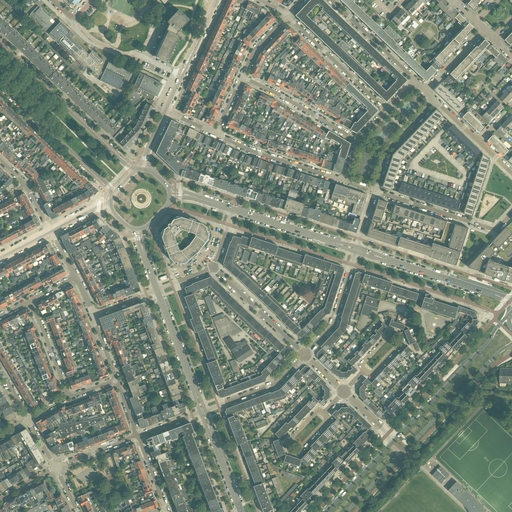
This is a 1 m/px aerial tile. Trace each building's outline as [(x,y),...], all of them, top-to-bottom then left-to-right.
[(310,0),(296,15),(295,16),(296,17),(367,84),(385,101),(386,102),(387,101),(406,81),(407,80),(406,79),(406,80),(322,0),(310,0)] [(459,14),(453,20),(450,23),(452,25),(456,20),(462,26),(464,28),(435,59),(434,58),(433,59),(432,60),(431,60),(429,63),(430,64),(429,65),(431,66),(425,71),(396,44),(401,38),(388,26),(383,31),(350,0),(339,0),(378,36),(425,81),(426,82),(427,81),(436,71),(437,70),(439,67),(438,65),(439,64),(440,64),(450,53),(470,33),(469,31),(473,28),(468,23),(469,23),(469,22),(469,21),(468,20),(467,21),(459,14)] [(415,10),(419,6),(412,0),(409,4),(415,10)] [(437,5),(441,9),(447,3),(444,0),(441,0),(439,3),(437,5)] [(470,0),(467,4),(473,9),(481,0),(470,0)] [(247,11),(249,12),(253,4),(251,3),(250,3),(248,3),(243,13),(242,17),(244,18),(245,14),(247,11)] [(441,9),(445,13),(451,6),(447,3),(441,9)] [(250,20),(251,19),(254,11),(255,11),(256,9),(255,9),(256,6),(255,6),(255,5),(253,4),(249,12),(251,13),(250,16),(248,19),(250,20)] [(416,11),(415,10),(409,4),(405,8),(412,15),(416,11)] [(224,8),(223,10),(233,14),(234,13),(231,11),(232,9),(225,6),(224,7),(224,8)] [(254,17),(256,18),(257,16),(257,15),(260,8),(260,7),(259,7),(258,7),(256,6),(255,9),(256,9),(255,11),(254,11),(251,19),(253,19),(253,17),(254,18),(254,17)] [(445,13),(448,16),(455,10),(451,6),(445,13)] [(29,15),(30,16),(27,18),(31,22),(34,19),(43,28),(41,29),(44,33),(52,25),(49,22),(51,19),(40,8),(39,8),(37,7),(29,15)] [(271,19),(273,22),(275,20),(265,9),(262,8),(261,10),(268,18),(270,20),(271,19)] [(402,9),(398,13),(404,19),(408,15),(402,9)] [(263,19),(269,25),(270,25),(271,24),(271,23),(272,22),(272,23),(273,22),(271,19),(270,20),(268,18),(261,10),(259,12),(261,14),(262,13),(264,14),(262,16),(265,18),(263,19)] [(448,16),(453,20),(459,14),(455,10),(448,16)] [(177,11),(167,22),(171,26),(169,31),(168,31),(170,32),(165,37),(156,57),(167,63),(180,36),(176,34),(177,32),(178,33),(188,22),(177,11)] [(398,13),(394,17),(400,23),(404,19),(398,13)] [(219,18),(232,24),(234,22),(230,20),(230,21),(227,20),(228,17),(221,14),(220,15),(220,16),(219,18)] [(257,16),(256,18),(262,24),(264,26),(265,26),(267,27),(268,27),(269,26),(269,25),(263,19),(262,21),(257,16)] [(0,30),(2,32),(8,25),(0,17),(0,30)] [(400,23),(394,17),(390,21),(396,27),(400,23)] [(259,24),(257,25),(263,31),(264,31),(265,30),(265,29),(267,27),(265,26),(264,26),(262,24),(256,18),(254,20),(257,22),(256,22),(259,24)] [(59,43),(71,55),(86,70),(88,67),(93,71),(91,73),(96,78),(97,77),(100,80),(100,81),(102,81),(119,90),(121,86),(124,87),(125,87),(131,73),(109,62),(108,62),(105,69),(100,64),(102,62),(92,51),(91,52),(86,48),(73,36),(74,35),(70,31),(69,32),(66,29),(66,28),(60,22),(49,34),(55,40),(55,39),(59,43)] [(216,25),(215,27),(225,31),(226,29),(224,28),(225,26),(217,22),(217,23),(216,24),(216,25)] [(255,23),(252,26),(257,30),(256,31),(258,32),(259,32),(261,34),(261,33),(262,33),(263,32),(263,31),(257,25),(255,23)] [(6,37),(6,36),(13,30),(8,25),(2,32),(6,37)] [(252,26),(249,29),(257,37),(258,37),(259,36),(259,35),(261,34),(259,32),(258,32),(256,31),(257,30),(252,26)] [(285,27),(284,28),(293,36),(296,39),(299,36),(290,27),(285,27)] [(282,31),(288,37),(290,36),(291,37),(293,36),(284,28),(284,29),(283,29),(282,30),(282,31)] [(246,29),(244,31),(250,37),(252,39),(253,38),(255,40),(256,39),(257,38),(257,37),(249,29),(248,31),(246,29)] [(6,36),(11,40),(17,34),(13,30),(6,36)] [(212,33),(212,35),(221,39),(222,38),(220,36),(221,34),(214,31),(213,31),(212,32),(212,33)] [(246,38),(245,37),(251,43),(252,43),(253,42),(253,41),(255,40),(253,38),(252,39),(250,37),(244,31),(243,32),(247,36),(246,38)] [(280,33),(279,34),(286,41),(287,39),(286,39),(288,37),(282,31),(281,31),(279,32),(280,33)] [(11,40),(15,44),(22,38),(17,34),(11,40)] [(276,37),(282,43),(284,42),(286,41),(279,34),(278,35),(277,35),(276,36),(276,37)] [(241,36),(237,40),(247,44),(250,46),(251,44),(251,43),(245,37),(243,39),(241,36)] [(274,40),(273,41),(280,47),(281,46),(280,45),(282,43),(276,37),(275,38),(275,37),(273,39),(274,40)] [(291,52),(293,50),(299,44),(301,43),(301,42),(302,40),(301,39),(302,38),(301,37),(300,38),(300,37),(294,43),(295,45),(293,47),(290,50),(291,52)] [(15,44),(19,49),(26,42),(22,38),(15,44)] [(208,42),(208,43),(217,48),(218,46),(216,45),(217,42),(210,39),(209,39),(209,40),(208,41),(208,42)] [(238,44),(237,46),(245,50),(245,49),(246,49),(246,47),(247,45),(240,42),(235,40),(234,42),(238,44)] [(299,48),(300,49),(306,43),(305,43),(306,42),(305,41),(304,41),(302,40),(301,42),(301,43),(299,44),(293,50),(294,52),(296,50),(299,48)] [(451,75),(450,77),(455,82),(457,80),(456,79),(473,62),(474,64),(475,63),(477,65),(476,65),(479,68),(481,66),(477,62),(476,61),(475,60),(486,48),(487,49),(488,50),(494,56),(489,61),(491,62),(494,60),(500,53),(492,46),(493,45),(492,44),(491,44),(490,44),(486,40),(482,44),(481,43),(451,74),(451,75)] [(270,43),(276,49),(278,48),(278,49),(280,47),(273,41),(272,41),(271,41),(270,43)] [(19,49),(24,53),(30,46),(26,42),(19,49)] [(268,46),(267,47),(273,53),(274,53),(275,52),(274,51),(276,49),(270,43),(270,44),(269,44),(267,45),(268,46)] [(296,56),(298,57),(305,50),(307,48),(306,48),(308,46),(307,45),(308,44),(307,43),(306,43),(300,49),(301,50),(299,53),(296,56)] [(24,53),(28,57),(35,50),(30,46),(24,53)] [(303,58),(306,55),(312,49),(311,49),(312,48),(311,47),(310,47),(308,46),(306,48),(307,48),(305,50),(298,57),(299,59),(302,56),(303,58)] [(205,50),(204,52),(213,56),(214,54),(212,53),(213,51),(206,47),(206,48),(205,48),(204,49),(205,50)] [(264,50),(270,56),(273,53),(267,47),(266,48),(265,47),(264,49),(264,50)] [(234,51),(233,53),(242,57),(241,57),(242,57),(243,55),(242,55),(243,53),(234,49),(233,51),(234,51)] [(303,61),(305,62),(311,55),(311,56),(313,54),(313,53),(314,52),(313,51),(313,50),(312,49),(306,55),(307,56),(303,61)] [(28,57),(32,61),(39,54),(35,50),(28,57)] [(271,57),(270,56),(264,50),(263,50),(261,51),(262,52),(260,54),(268,59),(271,57)] [(311,59),(312,60),(317,55),(317,54),(318,54),(316,53),(314,52),(313,53),(313,54),(311,56),(311,55),(305,62),(306,64),(311,59)] [(504,57),(500,53),(494,60),(498,63),(504,57)] [(32,61),(37,65),(43,58),(39,54),(32,61)] [(258,59),(266,63),(265,63),(266,60),(267,61),(268,59),(260,54),(259,56),(258,56),(258,58),(258,59)] [(311,67),(312,66),(317,61),(319,60),(318,59),(320,57),(319,56),(319,55),(318,54),(318,55),(317,55),(312,60),(313,62),(309,66),(311,67)] [(201,58),(200,60),(210,65),(210,63),(208,61),(209,59),(202,56),(201,56),(200,57),(201,58)] [(230,60),(229,61),(238,65),(239,63),(239,61),(230,57),(229,59),(230,60)] [(317,72),(319,73),(324,68),(326,66),(325,66),(327,64),(326,63),(326,62),(325,61),(324,61),(323,60),(323,59),(322,58),(320,57),(318,59),(319,60),(317,61),(312,66),(314,67),(317,65),(320,68),(318,71),(317,72)] [(509,62),(504,57),(498,63),(497,65),(500,68),(496,72),(496,73),(497,74),(508,62),(509,62)] [(37,65),(41,69),(48,62),(43,58),(37,65)] [(257,62),(256,63),(265,67),(266,65),(265,65),(266,63),(258,59),(257,59),(256,61),(257,62)] [(41,69),(45,73),(52,67),(48,62),(41,69)] [(511,67),(511,65),(508,62),(497,74),(498,74),(499,73),(503,76),(507,71),(507,72),(509,70),(511,67)] [(197,66),(196,68),(206,73),(207,71),(204,70),(205,67),(198,64),(197,65),(196,66),(197,66)] [(323,71),(325,73),(330,67),(330,66),(329,65),(327,64),(325,66),(326,66),(324,68),(319,73),(316,76),(317,78),(323,71)] [(227,67),(226,69),(234,73),(235,73),(235,71),(235,70),(236,69),(227,65),(226,67),(227,67)] [(45,73),(50,77),(56,71),(52,67),(45,73)] [(321,80),(322,81),(329,73),(330,74),(332,72),(331,71),(333,69),(332,68),(331,67),(330,67),(325,73),(326,74),(322,78),(321,80)] [(269,83),(271,84),(272,81),(271,81),(272,79),(273,79),(276,71),(278,69),(276,68),(272,75),(270,74),(267,81),(267,82),(268,83),(269,83)] [(329,77),(331,78),(336,72),(336,71),(335,70),(334,71),(333,69),(331,71),(332,72),(330,74),(329,73),(322,81),(320,83),(323,86),(325,84),(324,83),(326,80),(329,77)] [(50,78),(54,82),(61,75),(56,71),(50,77),(50,78)] [(277,86),(279,87),(280,85),(279,84),(280,82),(281,82),(285,73),(286,72),(284,71),(282,74),(280,79),(278,78),(274,85),(275,85),(275,86),(276,87),(277,86)] [(193,75),(192,77),(202,81),(203,79),(200,78),(201,76),(194,72),(194,73),(193,73),(193,74),(193,75)] [(223,75),(222,77),(230,81),(231,81),(230,80),(231,80),(232,79),(231,78),(232,77),(221,72),(221,74),(223,75)] [(284,87),(287,82),(284,81),(285,78),(286,78),(288,73),(286,72),(285,73),(281,82),(280,82),(279,84),(280,85),(279,87),(280,88),(280,89),(281,89),(282,89),(284,87)] [(328,84),(329,85),(335,79),(336,79),(338,77),(337,77),(339,75),(338,74),(338,73),(337,72),(336,73),(336,72),(331,78),(332,80),(328,84)] [(133,87),(132,90),(137,93),(139,89),(141,90),(156,97),(162,84),(145,76),(145,75),(144,75),(140,74),(141,73),(140,73),(139,73),(140,73),(139,74),(138,77),(133,87)] [(54,82),(64,91),(70,84),(61,75),(54,82)] [(335,83),(337,84),(342,78),(342,77),(341,76),(340,76),(339,75),(337,77),(338,77),(336,79),(335,79),(329,85),(327,88),(329,90),(335,83)] [(287,89),(289,90),(290,87),(289,87),(290,85),(291,85),(295,78),(293,76),(291,82),(289,80),(287,83),(287,82),(284,87),(285,87),(285,88),(286,89),(287,89)] [(448,84),(449,83),(450,84),(451,83),(453,85),(455,83),(456,82),(455,82),(450,77),(449,76),(444,81),(448,84)] [(292,92),(296,85),(298,82),(296,81),(297,79),(295,78),(291,85),(290,85),(289,87),(290,87),(289,90),(290,90),(290,91),(291,92),(292,92)] [(333,90),(335,91),(337,90),(336,89),(337,89),(342,84),(342,85),(344,83),(343,82),(345,81),(344,80),(344,79),(343,78),(342,78),(337,84),(338,85),(335,88),(333,90)] [(294,93),(296,94),(298,92),(297,91),(298,89),(298,90),(304,81),(302,79),(299,83),(298,82),(296,85),(292,92),(292,93),(293,93),(294,93)] [(299,96),(304,89),(302,88),(306,81),(304,80),(304,81),(298,90),(298,89),(297,91),(298,92),(296,94),(297,95),(297,96),(298,96),(299,96)] [(189,83),(188,85),(198,90),(199,88),(196,86),(197,84),(190,81),(189,81),(189,82),(189,83)] [(219,83),(218,85),(227,89),(227,88),(228,86),(228,85),(219,81),(218,82),(219,83)] [(341,88),(343,89),(349,83),(347,82),(346,82),(345,81),(343,82),(344,83),(342,85),(342,84),(337,89),(336,89),(337,90),(335,91),(334,93),(332,92),(331,93),(334,95),(341,88)] [(346,119),(342,125),(355,133),(356,134),(357,133),(377,112),(378,111),(377,110),(349,83),(343,89),(342,90),(359,107),(360,106),(361,105),(366,110),(365,111),(366,112),(365,112),(365,113),(357,121),(355,119),(352,123),(346,119)] [(68,95),(75,88),(70,84),(64,91),(68,95)] [(302,97),(304,98),(305,96),(304,96),(305,94),(306,94),(311,85),(309,84),(305,90),(304,89),(299,96),(300,96),(300,97),(301,98),(302,97)] [(309,102),(311,103),(312,101),(312,100),(313,98),(316,93),(318,90),(319,88),(320,86),(317,84),(315,86),(318,88),(317,89),(316,89),(314,92),(313,95),(311,94),(307,101),(308,102),(309,102)] [(434,90),(438,94),(445,88),(441,84),(434,90)] [(186,89),(191,92),(191,91),(193,92),(197,94),(199,90),(198,90),(188,85),(187,87),(186,88),(186,89)] [(245,85),(243,90),(251,94),(254,96),(258,97),(260,92),(245,85)] [(307,100),(307,101),(311,94),(309,93),(313,86),(311,85),(306,94),(305,94),(304,96),(305,96),(304,98),(305,99),(305,100),(306,101),(307,100)] [(68,95),(73,99),(79,93),(75,88),(68,95)] [(216,90),(215,92),(223,96),(224,96),(225,94),(224,94),(225,92),(216,88),(215,90),(216,90)] [(438,94),(442,98),(449,91),(445,88),(438,94)] [(137,93),(132,90),(130,93),(129,96),(124,102),(130,109),(140,99),(143,96),(140,93),(141,90),(139,89),(137,93)] [(242,93),(242,94),(250,98),(251,96),(250,96),(251,94),(243,90),(242,92),(242,93)] [(317,106),(318,107),(320,105),(319,105),(320,103),(321,103),(325,96),(326,94),(326,93),(328,91),(326,90),(322,96),(320,99),(318,98),(314,105),(314,106),(316,107),(317,106)] [(190,94),(190,96),(199,100),(200,98),(198,97),(199,95),(197,94),(193,92),(191,91),(191,92),(190,93),(190,94)] [(406,97),(420,110),(426,104),(412,91),(406,97)] [(442,98),(446,102),(453,95),(449,91),(442,98)] [(510,101),(511,98),(511,95),(507,91),(503,95),(510,101)] [(73,99),(77,103),(84,97),(79,93),(73,99)] [(263,103),(265,104),(268,97),(268,96),(267,96),(266,96),(264,95),(263,98),(264,98),(263,100),(262,100),(259,108),(261,108),(263,103)] [(446,102),(450,106),(457,99),(453,95),(446,102)] [(506,105),(510,101),(503,95),(500,99),(506,105)] [(198,102),(199,100),(190,96),(189,98),(188,98),(187,99),(188,100),(195,103),(197,104),(198,102)] [(212,98),(211,100),(220,104),(219,104),(220,104),(221,102),(220,101),(221,100),(212,96),(211,98),(212,98)] [(326,97),(325,96),(321,103),(320,103),(319,105),(320,105),(318,107),(319,108),(319,109),(321,110),(322,109),(328,99),(326,98),(326,97)] [(329,114),(333,107),(332,106),(336,98),(334,96),(333,98),(328,107),(327,107),(326,109),(327,109),(326,112),(327,112),(327,113),(328,114),(329,114)] [(77,103),(82,107),(88,101),(84,97),(77,103)] [(324,111),(326,112),(327,109),(326,109),(327,107),(328,107),(333,98),(332,97),(329,100),(328,99),(322,109),(322,110),(323,111),(324,111)] [(205,102),(211,105),(218,108),(219,105),(219,104),(220,104),(211,100),(210,102),(208,101),(209,99),(207,98),(205,102)] [(238,101),(238,102),(247,106),(248,104),(247,104),(248,102),(240,98),(239,98),(238,100),(238,101)] [(271,117),(273,118),(277,110),(278,110),(279,108),(278,108),(279,106),(278,105),(278,104),(277,103),(276,104),(275,103),(276,101),(276,100),(274,99),(274,100),(272,99),(270,101),(271,102),(270,104),(266,111),(268,112),(271,107),(273,108),(271,113),(272,114),(271,117)] [(450,106),(454,109),(460,103),(457,99),(450,106)] [(186,102),(186,104),(200,110),(202,106),(198,105),(197,107),(194,106),(195,103),(188,100),(187,100),(186,102)] [(82,107),(86,112),(93,105),(88,101),(82,107)] [(331,115),(333,116),(335,114),(334,113),(335,111),(335,112),(341,102),(340,101),(337,105),(335,108),(333,107),(329,114),(329,115),(331,115)] [(497,101),(494,105),(500,111),(504,107),(497,101)] [(334,118),(336,119),(339,114),(341,111),(339,110),(341,107),(340,107),(343,103),(341,102),(335,112),(335,111),(334,113),(335,114),(333,116),(334,117),(334,118)] [(460,103),(454,109),(458,113),(465,106),(460,103)] [(146,104),(144,109),(152,113),(155,108),(146,104)] [(184,108),(191,112),(192,109),(195,111),(194,111),(196,111),(195,113),(198,115),(200,110),(186,104),(185,106),(184,106),(184,107),(184,108)] [(86,112),(90,116),(97,109),(93,105),(86,112)] [(494,105),(490,109),(496,115),(500,111),(494,105)] [(235,109),(234,110),(238,112),(243,114),(244,112),(243,112),(244,110),(236,106),(235,106),(234,108),(235,109)] [(277,114),(279,115),(283,108),(283,107),(282,106),(281,107),(279,106),(278,108),(279,108),(278,110),(277,110),(273,118),(274,119),(277,114)] [(459,114),(463,118),(463,117),(479,133),(480,131),(481,132),(486,127),(484,126),(484,127),(476,120),(477,118),(479,117),(477,115),(476,117),(476,118),(475,119),(468,112),(469,111),(468,111),(468,110),(469,110),(470,109),(468,106),(462,113),(461,112),(459,114)] [(0,118),(0,120),(1,121),(12,110),(8,107),(2,113),(4,115),(0,118)] [(278,121),(280,122),(284,115),(285,115),(286,113),(285,112),(287,110),(286,109),(284,108),(283,108),(279,115),(280,115),(278,117),(280,118),(278,121)] [(90,116),(95,120),(101,113),(97,109),(90,116)] [(144,109),(141,115),(150,119),(152,113),(144,109)] [(209,111),(208,113),(216,117),(218,113),(209,109),(208,110),(209,111)] [(490,109),(486,113),(492,119),(496,115),(490,109)] [(8,118),(10,120),(16,114),(12,110),(1,121),(3,123),(8,118)] [(230,128),(233,121),(238,112),(234,110),(232,113),(234,114),(231,120),(229,119),(226,126),(230,128)] [(285,118),(287,119),(291,112),(291,111),(289,111),(288,111),(287,110),(285,112),(286,113),(285,115),(284,115),(280,122),(282,123),(285,118)] [(437,110),(433,114),(440,120),(444,116),(437,110)] [(342,125),(346,119),(346,118),(345,117),(346,114),(348,112),(346,111),(344,113),(341,119),(339,121),(340,121),(339,123),(342,125)] [(285,125),(287,126),(292,119),(293,117),(292,116),(294,114),(293,114),(293,113),(292,112),(291,112),(287,119),(285,122),(286,123),(285,125)] [(335,121),(339,123),(340,121),(339,121),(341,119),(344,113),(343,112),(341,115),(339,114),(336,119),(335,121)] [(95,120),(99,124),(106,117),(101,113),(95,120)] [(492,119),(486,113),(482,117),(489,123),(492,119)] [(7,127),(9,129),(20,118),(16,114),(10,120),(12,122),(7,127)] [(232,128),(234,129),(241,114),(239,114),(238,116),(235,122),(233,121),(230,128),(231,129),(232,128)] [(237,131),(238,132),(241,124),(239,123),(243,115),(241,114),(234,129),(236,130),(237,131)] [(292,122),(294,123),(298,117),(298,116),(296,115),(294,114),(292,116),(293,117),(292,119),(287,126),(289,127),(292,122)] [(433,114),(429,118),(436,124),(440,120),(433,114)] [(141,115),(139,120),(147,124),(150,119),(141,115)] [(294,131),(296,128),(299,123),(300,121),(301,118),(300,118),(300,117),(299,116),(298,117),(294,123),(296,124),(294,127),(292,130),(294,131)] [(99,124),(104,128),(110,122),(106,117),(99,124)] [(214,121),(206,117),(205,120),(203,119),(202,121),(212,126),(213,124),(214,122),(214,121)] [(240,132),(242,133),(249,118),(247,117),(244,123),(245,123),(243,125),(241,124),(238,132),(239,132),(240,132)] [(16,126),(18,128),(24,122),(20,118),(9,129),(11,131),(16,126)] [(245,135),(246,136),(249,128),(247,127),(251,119),(249,118),(242,133),(244,134),(245,135)] [(299,127),(301,128),(305,121),(305,120),(304,119),(303,120),(301,118),(300,121),(299,123),(296,128),(298,130),(299,127)] [(429,118),(426,122),(432,128),(436,124),(429,118)] [(136,125),(136,126),(144,129),(145,129),(147,124),(139,120),(136,125)] [(167,127),(185,135),(188,128),(185,127),(183,131),(179,129),(177,130),(177,129),(179,124),(171,120),(168,126),(167,127)] [(298,136),(300,137),(306,127),(308,125),(307,125),(308,123),(307,122),(307,121),(306,121),(305,121),(301,128),(303,129),(301,132),(298,136)] [(15,135),(17,136),(28,126),(24,122),(18,128),(20,129),(15,135)] [(104,128),(108,132),(114,126),(110,122),(104,128)] [(426,122),(422,125),(429,132),(432,128),(426,122)] [(306,131),(308,132),(312,125),(312,124),(311,124),(310,124),(308,123),(307,125),(308,125),(306,127),(300,137),(298,140),(300,141),(306,131)] [(505,123),(501,127),(508,132),(511,129),(505,123)] [(248,136),(250,137),(255,128),(256,125),(254,124),(252,129),(249,128),(246,136),(248,136)] [(307,138),(308,139),(313,131),(314,132),(315,130),(314,129),(315,127),(315,126),(313,125),(312,125),(308,132),(306,135),(308,136),(307,138)] [(422,125),(418,129),(425,136),(429,132),(422,125)] [(446,133),(450,137),(457,129),(453,125),(451,127),(446,133)] [(24,133),(26,135),(32,129),(28,126),(17,136),(19,138),(24,133)] [(114,126),(108,132),(112,136),(118,129),(114,126)] [(136,126),(132,131),(139,137),(143,132),(136,126)] [(265,147),(267,148),(272,134),(272,133),(270,133),(269,134),(269,137),(268,137),(268,140),(264,139),(266,136),(268,132),(265,131),(267,127),(265,126),(264,130),(258,141),(261,142),(261,143),(264,144),(263,147),(265,147)] [(167,128),(164,134),(173,138),(175,133),(176,133),(176,134),(179,135),(184,137),(185,135),(167,127),(167,128)] [(313,135),(315,136),(319,130),(319,129),(318,128),(317,128),(315,127),(314,129),(315,130),(314,132),(313,131),(308,139),(308,140),(310,141),(312,138),(313,135)] [(508,132),(501,127),(497,131),(503,137),(508,132)] [(253,139),(254,139),(259,130),(255,128),(250,137),(253,138),(253,139)] [(23,142),(25,144),(36,133),(32,129),(26,135),(28,137),(23,142)] [(186,146),(187,143),(193,131),(189,129),(186,136),(188,137),(186,141),(183,147),(185,148),(186,146)] [(256,140),(258,141),(264,130),(262,129),(261,131),(259,130),(254,139),(256,140)] [(312,146),(314,146),(323,132),(322,131),(322,130),(320,129),(320,130),(319,130),(315,136),(317,137),(312,146)] [(418,129),(414,133),(421,140),(425,136),(418,129)] [(450,137),(454,140),(461,133),(457,129),(450,137)] [(132,131),(128,135),(134,141),(139,137),(132,131)] [(192,138),(194,139),(197,133),(193,131),(187,143),(189,144),(192,138)] [(327,133),(323,141),(320,146),(322,147),(324,149),(325,149),(329,142),(334,134),(328,131),(327,133)] [(314,146),(315,147),(317,147),(319,142),(321,139),(323,141),(327,133),(325,132),(325,133),(323,132),(314,146)] [(0,140),(0,146),(6,140),(8,138),(10,136),(8,135),(7,133),(6,135),(5,135),(3,137),(0,140)] [(32,141),(34,143),(40,137),(36,133),(25,144),(27,146),(32,141)] [(193,147),(195,148),(201,135),(199,134),(199,133),(197,133),(194,139),(196,141),(193,147)] [(411,137),(417,144),(421,140),(414,133),(411,137)] [(454,140),(458,144),(465,136),(461,133),(454,140)] [(161,140),(161,141),(178,148),(179,148),(179,146),(173,143),(171,144),(171,142),(173,138),(164,134),(162,140),(161,140)] [(270,149),(272,150),(274,142),(272,141),(272,138),(273,138),(273,136),(275,137),(276,135),(272,134),(267,148),(270,148),(270,149)] [(334,145),(335,144),(339,137),(334,134),(329,142),(334,145)] [(507,160),(508,160),(509,158),(508,157),(511,153),(511,148),(510,150),(511,150),(511,151),(509,149),(508,150),(493,136),(494,135),(493,134),(488,139),(489,139),(488,141),(504,156),(503,156),(507,160)] [(128,135),(123,139),(130,146),(134,141),(128,135)] [(198,145),(200,146),(205,136),(203,135),(203,136),(201,135),(195,148),(196,149),(198,145)] [(200,147),(204,149),(209,139),(207,138),(207,137),(205,136),(200,146),(200,147)] [(458,144),(462,148),(469,140),(465,136),(458,144)] [(31,150),(33,152),(44,141),(40,137),(34,143),(36,145),(31,150)] [(335,144),(340,147),(344,140),(339,137),(335,144)] [(407,141),(414,147),(417,144),(411,137),(407,141)] [(276,150),(280,139),(280,138),(278,138),(277,140),(276,143),(274,142),(272,150),(273,150),(274,150),(276,150)] [(282,152),(285,153),(289,139),(287,138),(285,143),(285,145),(283,145),(280,152),(282,153),(282,152)] [(130,146),(123,139),(120,143),(126,150),(130,146)] [(209,149),(210,147),(213,140),(211,139),(211,140),(209,139),(204,149),(206,150),(208,151),(209,149)] [(0,151),(9,142),(6,140),(0,146),(0,150),(0,151)] [(210,153),(211,154),(217,143),(215,142),(215,141),(213,140),(210,147),(209,149),(211,150),(210,153)] [(340,149),(340,150),(347,153),(350,145),(350,144),(349,143),(344,140),(340,147),(339,148),(340,149)] [(462,148),(466,151),(473,144),(469,140),(462,148)] [(40,149),(42,151),(48,145),(44,141),(33,152),(35,154),(40,149)] [(161,142),(158,148),(170,153),(178,148),(161,141),(160,141),(161,142)] [(291,155),(293,156),(296,146),(298,142),(295,141),(294,145),(293,148),(291,147),(289,155),(290,156),(291,155)] [(403,145),(410,151),(414,147),(407,141),(403,145)] [(0,151),(3,154),(11,146),(11,145),(9,142),(0,151)] [(216,150),(218,151),(221,144),(219,143),(217,143),(211,154),(213,155),(216,150)] [(216,155),(220,157),(225,146),(221,144),(218,151),(216,155)] [(300,158),(302,159),(305,150),(305,147),(306,145),(304,144),(302,148),(303,148),(302,151),(300,150),(297,158),(299,158),(300,158)] [(473,144),(466,151),(469,155),(477,148),(473,144)] [(41,158),(43,160),(52,150),(49,147),(49,146),(48,145),(42,151),(41,151),(44,154),(42,156),(41,158)] [(308,161),(310,161),(315,147),(314,146),(312,146),(310,145),(310,147),(312,148),(312,149),(311,151),(309,150),(308,153),(306,161),(307,161),(308,161)] [(403,145),(399,149),(406,155),(410,151),(403,145)] [(3,154),(5,157),(13,148),(11,146),(3,154)] [(225,157),(226,154),(229,147),(225,146),(220,157),(222,158),(223,156),(225,157)] [(5,157),(8,159),(18,149),(17,148),(15,150),(13,148),(5,157)] [(155,153),(163,160),(170,154),(170,153),(158,148),(155,153)] [(163,160),(169,166),(178,156),(184,149),(182,148),(176,154),(174,156),(174,158),(173,157),(170,154),(163,160)] [(469,155),(474,159),(479,153),(480,153),(481,152),(477,148),(469,155)] [(18,149),(8,159),(11,162),(17,156),(19,153),(17,151),(18,149)] [(314,163),(318,165),(321,157),(322,154),(322,153),(323,150),(321,149),(320,152),(320,154),(318,153),(317,156),(314,163)] [(394,155),(393,156),(397,158),(399,156),(402,159),(406,155),(399,149),(394,155)] [(49,159),(52,161),(58,155),(58,154),(56,153),(55,153),(52,150),(43,160),(42,161),(39,164),(41,166),(45,162),(49,159)] [(233,161),(234,158),(237,151),(235,150),(235,151),(233,150),(229,159),(233,161)] [(340,150),(338,157),(345,159),(347,153),(340,150)] [(323,168),(328,152),(329,152),(326,151),(325,153),(324,154),(323,158),(321,157),(318,165),(318,166),(323,168)] [(180,176),(183,177),(186,169),(188,165),(190,162),(194,153),(193,153),(191,152),(188,155),(185,158),(182,162),(180,164),(174,171),(180,176)] [(328,152),(323,168),(339,173),(340,174),(341,173),(345,159),(338,157),(332,155),(332,154),(328,152)] [(13,164),(16,167),(23,159),(22,158),(23,157),(24,158),(26,155),(24,153),(19,158),(13,164)] [(240,165),(242,162),(245,155),(243,154),(243,155),(241,154),(237,162),(235,166),(237,167),(238,164),(240,165)] [(483,154),(481,162),(490,165),(491,161),(483,154)] [(53,171),(55,168),(63,160),(60,157),(60,156),(59,155),(58,155),(52,161),(55,164),(51,169),(53,171)] [(11,162),(13,164),(19,158),(17,156),(11,162)] [(169,166),(174,171),(180,164),(179,163),(177,161),(177,160),(178,159),(180,158),(178,156),(169,166)] [(391,162),(400,164),(402,160),(402,159),(399,156),(397,158),(393,156),(391,162)] [(18,166),(20,168),(29,159),(26,157),(23,159),(16,167),(18,166)] [(20,168),(23,171),(29,165),(31,162),(30,161),(31,160),(30,158),(29,159),(20,168)] [(59,169),(62,171),(69,165),(68,165),(68,164),(67,163),(66,163),(63,160),(55,168),(56,169),(54,171),(55,172),(57,170),(57,171),(59,169)] [(268,184),(270,178),(274,166),(272,165),(272,164),(270,164),(268,171),(270,172),(267,180),(265,179),(264,182),(268,184)] [(26,172),(27,174),(33,168),(29,165),(23,171),(25,173),(26,172)] [(61,184),(64,181),(74,170),(71,167),(71,166),(69,165),(62,171),(66,174),(64,176),(64,177),(62,179),(60,182),(59,182),(61,184)] [(189,180),(190,180),(194,167),(188,165),(186,169),(183,177),(189,179),(189,180)] [(275,176),(276,174),(279,166),(277,166),(276,166),(274,166),(270,178),(272,179),(273,176),(275,176)] [(192,180),(197,182),(200,173),(195,172),(195,171),(196,170),(197,168),(194,167),(190,180),(191,180),(192,180)] [(29,176),(31,178),(36,172),(33,168),(27,174),(29,176)] [(285,176),(287,169),(285,168),(285,169),(283,168),(282,168),(279,178),(280,178),(279,181),(281,181),(281,180),(282,178),(284,179),(285,176)] [(206,185),(212,187),(214,178),(210,176),(209,175),(211,175),(211,172),(211,170),(209,169),(209,171),(204,185),(205,185),(206,185)] [(70,179),(73,182),(79,175),(79,174),(78,173),(77,173),(74,170),(64,181),(65,183),(68,180),(68,181),(70,179)] [(203,185),(204,185),(209,171),(206,170),(205,173),(206,174),(205,175),(200,173),(197,182),(203,184),(203,185)] [(291,178),(293,179),(295,172),(291,170),(288,182),(287,183),(289,184),(289,182),(289,183),(290,181),(291,178)] [(34,180),(34,181),(41,177),(40,175),(36,172),(31,178),(32,180),(33,179),(33,180),(34,180)] [(303,193),(304,191),(308,177),(306,176),(306,175),(304,174),(301,182),(303,182),(302,186),(300,194),(302,195),(303,193)] [(1,184),(2,185),(10,178),(7,175),(2,181),(3,182),(1,184)] [(74,189),(77,187),(78,187),(85,180),(81,177),(82,177),(80,175),(79,175),(73,182),(76,185),(73,186),(73,187),(71,189),(71,190),(74,189)] [(218,189),(219,189),(223,176),(220,175),(219,177),(220,179),(219,179),(214,178),(212,187),(217,188),(218,189)] [(35,184),(36,186),(43,182),(42,179),(44,178),(43,176),(41,177),(34,181),(35,183),(35,184)] [(220,189),(226,191),(229,182),(224,181),(223,180),(225,179),(226,177),(223,176),(219,189),(219,190),(220,189)] [(307,184),(310,185),(312,177),(310,177),(308,177),(304,191),(305,191),(307,184)] [(2,185),(2,186),(6,189),(13,182),(13,180),(10,178),(2,185)] [(85,180),(78,187),(79,188),(81,189),(84,187),(87,183),(85,180)] [(232,194),(233,194),(237,181),(234,180),(234,182),(234,184),(233,184),(229,182),(226,191),(232,193),(232,194)] [(235,194),(240,196),(243,187),(238,186),(238,185),(239,184),(240,182),(237,181),(233,194),(234,194),(235,194)] [(38,188),(39,190),(47,185),(47,184),(45,185),(43,182),(36,186),(37,188),(38,188)] [(394,185),(385,182),(383,188),(392,190),(394,185)] [(249,199),(254,200),(257,192),(253,190),(252,189),(254,188),(254,186),(255,184),(254,183),(252,183),(251,185),(249,193),(248,193),(247,195),(248,196),(247,199),(248,199),(249,199)] [(327,190),(325,198),(324,201),(332,203),(333,201),(350,207),(348,212),(360,216),(367,195),(335,185),(335,186),(332,185),(333,184),(329,183),(327,190)] [(399,193),(404,194),(408,184),(402,183),(399,193)] [(246,198),(247,199),(248,196),(247,195),(248,193),(249,193),(251,185),(249,184),(248,187),(249,188),(248,189),(243,187),(240,196),(246,198)] [(404,194),(410,196),(413,186),(408,184),(404,194)] [(47,185),(39,190),(40,192),(40,193),(41,195),(50,190),(48,187),(50,187),(49,185),(47,185)] [(61,185),(59,187),(63,195),(68,192),(61,185)] [(91,186),(88,190),(94,195),(98,192),(94,188),(94,187),(92,186),(91,186)] [(410,196),(415,198),(418,188),(413,186),(410,196)] [(261,203),(266,190),(266,188),(263,187),(262,191),(263,193),(262,193),(257,192),(254,200),(260,202),(261,203)] [(415,198),(420,199),(423,189),(418,188),(415,198)] [(84,192),(84,193),(88,200),(90,199),(91,198),(92,198),(94,195),(88,190),(87,189),(85,191),(84,191),(85,192),(84,192)] [(420,199),(425,201),(428,191),(423,189),(420,199)] [(42,197),(43,199),(51,195),(52,194),(50,190),(41,195),(42,197)] [(266,190),(261,203),(262,204),(263,203),(269,205),(272,196),(267,195),(266,194),(268,193),(268,191),(266,190)] [(277,208),(278,208),(281,199),(279,199),(280,195),(281,191),(278,191),(276,197),(272,195),(272,196),(269,205),(274,207),(275,208),(277,208)] [(289,191),(287,197),(287,198),(292,200),(295,201),(297,194),(289,191)] [(425,201),(430,203),(433,193),(428,191),(425,201)] [(17,197),(20,202),(27,198),(24,193),(17,197)] [(84,193),(80,195),(84,202),(86,201),(88,200),(84,193)] [(430,203),(435,204),(439,194),(433,193),(430,203)] [(435,204),(440,206),(444,196),(439,194),(435,204)] [(51,195),(43,199),(45,201),(44,202),(45,205),(44,205),(44,206),(51,219),(52,219),(57,217),(53,209),(50,203),(47,204),(47,203),(53,200),(51,195)] [(80,195),(75,197),(79,205),(82,204),(82,203),(84,202),(80,195)] [(283,210),(287,198),(287,197),(280,195),(279,199),(281,199),(278,208),(283,210)] [(440,206),(446,208),(449,198),(444,196),(440,206)] [(75,197),(71,200),(75,207),(76,206),(77,206),(79,205),(75,197)] [(20,202),(22,206),(29,203),(27,198),(20,202)] [(283,209),(289,211),(292,200),(287,198),(283,210),(283,209)] [(446,208),(451,209),(454,199),(449,198),(446,208)] [(13,199),(8,201),(12,209),(15,207),(16,209),(17,208),(16,205),(13,199)] [(451,209),(456,211),(459,201),(454,199),(451,209)] [(71,200),(66,202),(70,210),(72,209),(73,208),(75,207),(71,200)] [(290,211),(294,212),(297,202),(295,201),(292,200),(289,211),(290,211),(289,211),(290,212),(290,211)] [(379,200),(377,205),(386,208),(388,202),(379,200)] [(8,201),(3,204),(7,211),(12,209),(8,201)] [(66,202),(62,204),(65,212),(67,211),(68,211),(70,210),(66,202)] [(300,215),(303,205),(304,204),(297,202),(294,212),(300,214),(300,215)] [(24,210),(25,211),(32,208),(29,203),(22,206),(24,210)] [(62,204),(57,207),(61,215),(63,213),(65,212),(62,204)] [(300,215),(306,217),(309,207),(310,205),(307,204),(306,206),(303,205),(300,215)] [(312,219),(317,221),(321,211),(322,208),(321,208),(322,206),(316,204),(315,208),(315,209),(314,210),(315,210),(312,219)] [(377,205),(376,210),(384,213),(386,208),(377,205)] [(392,214),(398,215),(401,207),(395,205),(392,214)] [(57,207),(53,209),(57,217),(61,215),(57,207)] [(306,217),(312,219),(315,210),(314,210),(315,209),(309,207),(306,217)] [(26,217),(30,215),(34,213),(32,208),(25,211),(20,214),(21,215),(23,219),(26,217)] [(475,211),(466,208),(464,214),(473,216),(475,211)] [(376,210),(374,216),(383,218),(384,213),(376,210)] [(317,221),(325,223),(328,213),(321,211),(317,221)] [(31,218),(33,220),(36,227),(40,226),(40,224),(34,213),(30,215),(31,218)] [(325,223),(332,226),(334,218),(335,216),(332,215),(332,214),(331,214),(330,213),(329,214),(328,213),(325,223)] [(334,218),(332,226),(339,228),(343,214),(342,216),(341,220),(334,218)] [(339,228),(347,230),(349,223),(344,221),(345,217),(343,217),(344,215),(343,214),(339,228)] [(383,218),(374,216),(372,221),(378,223),(380,223),(381,224),(383,218)] [(185,263),(197,254),(198,253),(199,252),(199,251),(208,239),(208,235),(206,227),(203,224),(181,217),(173,220),(170,223),(171,224),(168,227),(167,227),(164,229),(161,238),(170,259),(173,262),(181,264),(185,263)] [(351,217),(349,223),(347,230),(356,233),(358,225),(360,220),(351,217)] [(96,219),(96,220),(99,227),(101,230),(106,225),(105,225),(105,224),(99,218),(98,218),(97,219),(96,219)] [(33,220),(28,222),(32,230),(36,227),(33,220)] [(93,220),(91,222),(95,229),(99,227),(96,220),(94,221),(93,220)] [(439,229),(444,230),(444,231),(447,222),(442,220),(439,229)] [(28,222),(23,225),(27,232),(32,230),(28,222)] [(88,224),(86,225),(90,232),(95,229),(91,222),(88,223),(88,224)] [(429,257),(437,259),(457,266),(469,229),(447,222),(444,231),(444,230),(441,240),(435,238),(432,247),(396,235),(396,236),(373,229),(375,225),(372,224),(371,223),(367,237),(398,247),(399,246),(415,251),(429,256),(429,257)] [(511,231),(511,234),(510,237),(506,241),(502,245),(498,249),(492,243),(489,246),(489,245),(468,267),(481,272),(481,273),(480,273),(485,274),(498,278),(498,279),(506,281),(511,282),(511,222),(510,225),(511,227),(511,228),(511,230),(511,231)] [(23,225),(19,227),(23,234),(27,232),(23,225)] [(84,225),(81,226),(85,234),(90,232),(86,225),(84,225)] [(97,238),(99,240),(110,229),(108,227),(108,226),(107,225),(106,225),(101,230),(100,231),(102,233),(97,238)] [(79,228),(77,229),(81,237),(85,234),(81,226),(78,228),(79,228)] [(507,226),(503,230),(510,237),(511,234),(511,231),(511,230),(508,227),(507,226)] [(19,227),(14,229),(18,237),(23,234),(19,227)] [(14,229),(10,232),(14,239),(18,237),(14,229)] [(75,230),(72,231),(76,239),(81,237),(77,229),(75,230)] [(104,239),(106,241),(114,232),(113,231),(112,231),(110,229),(99,240),(101,243),(104,239)] [(503,230),(500,234),(506,241),(510,237),(503,230)] [(68,233),(72,241),(76,239),(72,231),(69,233),(70,233),(69,234),(68,233)] [(10,232),(5,234),(9,241),(14,239),(10,232)] [(105,243),(112,240),(120,237),(119,237),(114,232),(106,241),(105,243)] [(60,237),(64,245),(69,242),(71,246),(74,244),(72,241),(68,233),(60,237)] [(5,234),(1,237),(5,244),(9,241),(5,234)] [(500,234),(496,238),(502,245),(506,241),(500,234)] [(232,237),(231,242),(238,244),(239,247),(240,246),(239,243),(241,239),(233,236),(232,237)] [(106,245),(107,248),(122,242),(121,240),(120,238),(120,237),(112,240),(113,243),(106,245)] [(251,239),(247,249),(248,247),(255,249),(258,239),(251,237),(251,239)] [(251,239),(246,238),(242,248),(247,249),(251,239)] [(492,242),(492,243),(498,249),(502,245),(496,238),(492,242)] [(265,242),(258,239),(255,249),(261,251),(265,242)] [(74,245),(74,244),(71,246),(69,242),(64,245),(66,248),(70,255),(71,258),(73,261),(76,260),(76,261),(86,256),(87,255),(83,248),(86,246),(88,250),(91,248),(93,252),(95,251),(99,249),(98,246),(97,246),(95,247),(92,248),(91,244),(90,244),(88,240),(84,242),(82,243),(79,244),(76,246),(75,247),(74,245)] [(112,249),(113,252),(124,247),(122,242),(107,248),(109,251),(112,249)] [(271,244),(265,242),(261,251),(268,253),(271,244)] [(41,247),(45,255),(47,259),(42,261),(41,262),(42,263),(43,266),(44,266),(47,265),(51,263),(58,259),(50,244),(49,243),(41,247)] [(274,258),(277,248),(278,246),(271,244),(268,253),(275,255),(274,258)] [(110,255),(111,258),(126,252),(124,247),(113,252),(114,254),(110,255)] [(274,258),(278,260),(282,249),(277,248),(274,258)] [(278,260),(283,261),(286,251),(282,249),(278,260)] [(32,252),(36,259),(40,257),(37,250),(32,252)] [(244,250),(244,251),(241,261),(246,263),(250,252),(244,250)] [(283,261),(287,262),(291,252),(286,251),(283,261)] [(28,254),(32,264),(37,261),(36,259),(32,252),(28,254)] [(126,252),(111,258),(112,261),(119,258),(120,261),(128,258),(126,252)] [(258,254),(252,252),(249,262),(254,264),(258,254)] [(287,262),(292,264),(295,254),(291,252),(287,262)] [(23,257),(27,264),(28,266),(32,264),(28,254),(23,257)] [(292,264),(296,265),(300,255),(295,254),(292,264)] [(302,264),(308,266),(311,257),(305,255),(304,257),(302,264)] [(76,261),(78,264),(85,261),(84,259),(86,257),(86,256),(76,261)] [(18,259),(22,266),(27,264),(23,257),(18,259)] [(308,266),(315,268),(318,259),(311,257),(308,266)] [(114,265),(115,268),(129,262),(128,258),(120,261),(120,263),(114,265)] [(222,265),(226,268),(231,263),(234,263),(234,261),(233,261),(225,258),(222,265)] [(51,263),(53,267),(56,266),(57,265),(61,263),(58,259),(51,263)] [(78,264),(80,268),(93,261),(94,261),(93,259),(86,263),(85,261),(78,264)] [(315,268),(321,271),(325,261),(318,259),(315,268)] [(10,264),(13,271),(18,269),(14,261),(10,264)] [(80,268),(82,272),(89,268),(91,267),(91,265),(94,263),(93,261),(80,268)] [(321,271),(328,273),(331,263),(325,261),(321,271)] [(123,268),(123,271),(131,268),(129,262),(115,268),(116,271),(123,268)] [(226,268),(229,272),(237,264),(235,263),(234,263),(231,263),(226,268)] [(332,271),(334,271),(336,265),(331,263),(328,273),(331,274),(332,271)] [(5,266),(9,273),(13,271),(10,264),(5,266)] [(229,272),(233,275),(240,267),(237,264),(229,272)] [(336,272),(335,275),(341,277),(344,269),(342,269),(343,267),(336,265),(334,271),(336,272)] [(1,268),(4,276),(9,273),(5,266),(1,268)] [(63,267),(58,270),(62,277),(66,275),(63,267)] [(84,276),(97,269),(96,267),(92,269),(91,267),(89,268),(82,272),(84,276)] [(236,278),(237,278),(244,270),(243,270),(240,267),(233,275),(236,278)] [(123,271),(126,277),(134,274),(131,268),(123,271)] [(84,276),(86,280),(95,275),(94,273),(98,271),(97,269),(84,276)] [(58,270),(53,272),(57,280),(62,277),(58,270)] [(237,278),(240,281),(248,273),(244,270),(237,278)] [(53,272),(49,275),(53,282),(57,280),(53,272)] [(357,272),(357,273),(360,280),(362,281),(361,283),(362,283),(365,274),(357,272)] [(240,281),(244,285),(251,277),(248,273),(240,281)] [(88,283),(97,279),(98,278),(96,274),(95,275),(86,280),(88,283)] [(127,280),(129,286),(137,283),(134,274),(126,277),(119,279),(116,280),(116,282),(120,281),(123,280),(123,281),(127,280)] [(392,283),(365,274),(362,283),(366,284),(366,285),(388,292),(391,285),(392,283)] [(49,275),(44,277),(48,284),(53,282),(49,275)] [(32,281),(30,282),(34,290),(38,287),(34,280),(33,277),(31,278),(32,281)] [(39,277),(39,278),(44,287),(48,284),(44,277),(40,279),(39,277)] [(211,277),(205,279),(208,287),(209,286),(210,287),(216,281),(211,277)] [(244,285),(248,288),(255,280),(251,277),(244,285)] [(39,278),(34,280),(38,287),(43,285),(44,287),(39,278)] [(88,283),(90,287),(97,284),(95,282),(98,280),(97,279),(88,283)] [(248,288),(251,292),(259,284),(255,280),(248,288)] [(200,281),(196,282),(199,290),(203,288),(204,291),(200,281)] [(216,281),(210,287),(208,289),(212,292),(219,284),(216,281)] [(30,282),(25,285),(29,292),(34,290),(30,282)] [(192,284),(192,285),(194,292),(195,291),(196,294),(200,292),(199,290),(196,282),(192,284)] [(123,288),(123,289),(126,296),(140,291),(137,283),(129,286),(123,288)] [(222,287),(219,284),(212,292),(215,295),(222,287)] [(255,295),(255,296),(261,290),(261,289),(260,289),(262,287),(259,284),(251,292),(255,295)] [(25,285),(21,287),(25,294),(29,292),(25,285)] [(64,289),(67,294),(74,290),(72,285),(64,289)] [(185,289),(187,296),(193,294),(194,292),(192,285),(185,288),(184,289),(185,289)] [(92,291),(94,295),(101,291),(103,290),(104,289),(102,286),(101,286),(92,291)] [(21,287),(16,289),(20,297),(25,294),(21,287)] [(226,290),(222,287),(215,295),(218,298),(217,298),(218,299),(225,291),(226,290)] [(16,289),(12,292),(16,299),(20,297),(16,289)] [(255,296),(260,300),(267,293),(268,292),(264,289),(262,291),(261,290),(255,296)] [(5,291),(7,294),(11,301),(16,299),(12,292),(9,293),(7,290),(5,291)] [(67,294),(69,299),(76,295),(75,293),(76,292),(74,290),(67,294)] [(96,299),(103,297),(102,295),(105,294),(103,290),(101,291),(94,295),(96,299)] [(228,294),(225,291),(218,299),(221,302),(228,294)] [(260,300),(264,304),(271,296),(267,293),(260,300)] [(7,294),(3,296),(7,306),(8,305),(7,304),(11,301),(7,294)] [(184,297),(187,304),(196,300),(194,295),(193,294),(187,296),(184,297)] [(232,297),(228,294),(221,302),(224,305),(232,297)] [(457,320),(458,314),(460,307),(461,307),(458,306),(457,308),(433,300),(433,299),(433,298),(433,297),(432,297),(432,296),(425,294),(424,296),(423,299),(422,302),(422,304),(421,308),(423,309),(422,310),(428,311),(428,310),(456,320),(457,320)] [(52,296),(50,297),(54,305),(59,302),(57,299),(55,295),(54,295),(53,295),(52,296)] [(71,303),(79,300),(79,299),(78,297),(77,297),(76,295),(69,299),(71,303)] [(105,296),(103,297),(96,299),(99,306),(110,302),(107,295),(105,296)] [(204,298),(211,316),(216,314),(209,295),(204,298)] [(264,304),(267,307),(274,299),(271,296),(264,304)] [(378,306),(379,303),(380,300),(366,296),(360,314),(369,317),(372,310),(374,310),(375,307),(375,308),(376,308),(377,308),(377,307),(378,307),(378,306)] [(48,298),(46,299),(50,307),(54,305),(50,297),(49,298),(48,298)] [(235,301),(232,297),(224,305),(228,308),(235,301)] [(43,301),(41,302),(45,309),(50,307),(46,299),(43,300),(43,301)] [(267,307),(270,310),(278,302),(274,299),(267,307)] [(187,304),(189,310),(198,307),(196,300),(187,304)] [(239,304),(235,301),(228,308),(231,312),(239,304)] [(45,309),(41,302),(39,303),(37,303),(37,304),(41,312),(45,309)] [(144,302),(129,308),(132,314),(147,308),(144,302)] [(278,302),(270,310),(274,313),(281,306),(278,302)] [(237,313),(238,314),(244,309),(239,304),(231,312),(235,315),(237,313)] [(286,307),(285,306),(283,304),(281,306),(274,313),(277,317),(285,309),(286,307)] [(322,306),(319,309),(325,315),(329,314),(331,309),(322,306)] [(189,310),(192,319),(202,315),(198,307),(189,310)] [(464,316),(465,317),(467,310),(460,307),(458,314),(461,315),(462,313),(465,314),(464,316)] [(129,308),(121,311),(125,320),(126,320),(133,317),(132,314),(129,308)] [(148,311),(147,308),(132,314),(133,317),(135,316),(148,311)] [(26,309),(24,311),(22,311),(26,319),(28,318),(29,321),(31,320),(26,309)] [(238,317),(241,320),(248,313),(244,309),(238,314),(239,316),(238,317)] [(281,320),(285,315),(286,314),(288,312),(285,309),(277,317),(281,320)] [(318,313),(317,314),(322,319),(325,315),(319,309),(316,311),(318,313)] [(472,318),(477,318),(476,316),(476,314),(477,314),(477,313),(477,312),(467,310),(465,317),(467,317),(467,315),(470,316),(471,318),(472,318)] [(121,311),(118,312),(124,328),(125,327),(128,326),(128,325),(127,323),(126,320),(125,320),(121,311)] [(150,316),(148,311),(135,316),(135,318),(138,317),(138,318),(141,317),(142,319),(150,316)] [(104,330),(115,326),(119,324),(121,329),(124,328),(118,312),(100,319),(104,330)] [(24,325),(24,324),(18,313),(15,315),(19,323),(20,322),(22,326),(24,325)] [(241,320),(244,324),(252,316),(248,313),(241,320)] [(314,313),(311,316),(318,323),(322,319),(317,314),(315,315),(314,313)] [(341,318),(351,321),(350,320),(352,316),(342,313),(341,317),(341,318)] [(190,320),(192,326),(202,323),(199,316),(202,315),(192,319),(190,320)] [(280,320),(284,324),(291,317),(288,315),(286,316),(285,315),(281,320),(280,320)] [(136,325),(137,327),(152,322),(150,316),(142,319),(143,322),(140,323),(136,325)] [(244,324),(248,327),(255,319),(252,316),(244,324)] [(311,320),(309,322),(314,327),(318,323),(311,316),(309,319),(311,320)] [(14,329),(16,328),(11,317),(7,319),(11,327),(13,326),(14,329)] [(284,324),(288,328),(293,323),(294,321),(291,317),(284,324)] [(391,326),(395,327),(396,323),(396,322),(393,321),(393,319),(391,319),(385,317),(384,320),(390,322),(389,325),(390,326),(391,326)] [(472,322),(470,324),(473,328),(479,322),(479,321),(478,321),(477,321),(477,319),(477,318),(472,318),(473,319),(472,319),(472,322)] [(13,330),(11,327),(7,319),(4,321),(9,332),(11,331),(13,330)] [(78,328),(80,327),(88,324),(87,322),(88,321),(87,320),(86,320),(86,319),(78,322),(80,325),(78,326),(78,328)] [(248,327),(251,330),(258,323),(255,319),(248,327)] [(403,330),(404,330),(407,327),(404,326),(404,325),(400,324),(400,322),(397,320),(396,322),(396,323),(395,327),(398,328),(398,329),(399,329),(403,330)] [(7,332),(9,332),(4,321),(0,322),(0,323),(2,328),(4,330),(6,329),(7,332)] [(306,321),(304,324),(311,330),(314,327),(309,322),(308,323),(306,321)] [(145,327),(146,329),(154,326),(152,322),(137,327),(137,330),(145,327)] [(288,328),(292,331),(298,325),(296,322),(294,324),(293,323),(288,328)] [(468,322),(464,327),(469,332),(473,328),(470,324),(468,322)] [(195,333),(197,332),(204,329),(202,323),(192,326),(195,333)] [(251,330),(255,333),(262,326),(258,323),(251,330)] [(340,323),(339,327),(345,334),(347,332),(345,330),(347,325),(349,326),(340,323)] [(25,333),(33,330),(36,329),(34,324),(32,326),(30,326),(26,329),(27,330),(24,331),(25,333)] [(304,324),(301,327),(300,337),(301,337),(301,338),(306,333),(307,334),(311,330),(304,324)] [(298,325),(292,331),(296,335),(299,338),(300,337),(301,327),(298,325)] [(104,330),(105,334),(114,331),(113,329),(116,328),(115,326),(104,330)] [(139,335),(140,337),(156,332),(154,326),(146,329),(147,332),(145,333),(139,335)] [(255,333),(258,337),(265,329),(262,326),(255,333)] [(339,327),(335,331),(340,336),(342,338),(345,334),(339,327)] [(374,331),(376,333),(380,337),(381,336),(380,335),(383,332),(379,328),(378,327),(377,328),(379,329),(377,331),(375,329),(374,331)] [(406,336),(407,339),(412,337),(409,329),(408,329),(408,327),(407,327),(404,330),(404,331),(405,335),(406,336)] [(460,330),(461,332),(466,337),(467,336),(467,335),(469,332),(464,327),(460,330)] [(197,332),(199,336),(208,333),(207,328),(204,329),(197,332)] [(262,340),(263,338),(269,332),(265,329),(258,337),(262,340)] [(105,334),(107,338),(118,333),(120,333),(119,331),(117,332),(116,330),(114,331),(105,334)] [(335,331),(331,335),(338,341),(340,339),(339,338),(340,336),(335,331)] [(149,337),(150,340),(158,337),(156,332),(140,337),(141,340),(149,337)] [(264,340),(267,342),(273,336),(269,332),(263,338),(264,338),(264,337),(266,339),(264,340)] [(350,338),(352,340),(356,337),(357,335),(355,333),(354,332),(349,337),(350,338)] [(450,339),(447,342),(454,349),(457,347),(457,346),(457,347),(458,346),(459,346),(459,345),(459,344),(461,342),(462,342),(463,341),(464,340),(463,340),(464,340),(463,340),(466,337),(461,332),(452,341),(450,339)] [(107,338),(108,342),(117,338),(119,337),(118,333),(107,338)] [(199,336),(200,341),(210,337),(208,333),(199,336)] [(331,335),(328,339),(334,345),(335,346),(336,344),(335,344),(338,341),(331,335)] [(248,345),(245,341),(241,343),(240,342),(235,344),(230,336),(224,340),(231,350),(234,354),(233,354),(239,363),(253,353),(248,345)] [(271,343),(272,344),(277,339),(273,336),(267,342),(269,345),(271,343)] [(1,341),(4,346),(7,344),(10,342),(7,337),(5,339),(1,341)] [(108,342),(110,345),(125,340),(124,338),(121,339),(121,337),(119,337),(117,338),(108,342)] [(143,345),(144,347),(159,341),(158,337),(150,340),(151,342),(148,343),(143,345)] [(200,341),(202,345),(212,341),(210,337),(200,341)] [(412,337),(407,339),(408,343),(409,344),(409,345),(413,343),(416,352),(419,351),(416,343),(415,340),(413,341),(412,337)] [(25,342),(26,346),(37,342),(36,338),(28,341),(25,342)] [(272,347),(274,350),(281,343),(277,339),(272,344),(273,346),(272,347)] [(328,339),(324,343),(331,349),(333,347),(334,345),(328,339)] [(114,346),(115,348),(126,343),(125,342),(125,340),(110,345),(110,346),(113,344),(113,346),(114,346)] [(152,347),(153,350),(161,347),(159,341),(144,347),(145,350),(150,348),(152,347)] [(202,345),(204,350),(213,346),(212,341),(202,345)] [(446,342),(443,346),(448,351),(451,349),(452,348),(454,349),(447,342),(446,342)] [(115,350),(116,352),(124,348),(124,346),(127,345),(126,343),(115,348),(116,350),(115,350)] [(274,350),(277,352),(283,357),(287,352),(287,351),(287,350),(284,347),(285,347),(281,343),(274,350)] [(320,347),(322,348),(327,353),(331,349),(324,343),(320,347)] [(27,354),(27,355),(41,349),(39,346),(31,349),(32,351),(29,352),(29,354),(27,354)] [(204,350),(205,354),(215,350),(213,346),(204,350)] [(440,351),(439,351),(445,356),(446,355),(446,354),(448,351),(443,346),(439,350),(440,351)] [(155,353),(155,355),(163,352),(161,347),(153,350),(147,352),(148,355),(155,353)] [(319,360),(322,363),(329,356),(331,354),(327,353),(322,348),(316,354),(317,354),(317,355),(316,356),(319,359),(319,360)] [(357,351),(355,353),(360,358),(364,353),(361,350),(359,348),(358,349),(360,350),(358,352),(357,351)] [(205,354),(207,358),(217,355),(215,350),(205,354)] [(118,358),(119,359),(127,356),(127,354),(130,353),(129,351),(118,355),(118,357),(118,358)] [(399,353),(398,354),(402,358),(404,360),(406,358),(406,359),(409,356),(407,354),(403,351),(400,354),(399,353)] [(439,351),(416,376),(421,381),(424,378),(424,379),(424,378),(425,379),(426,378),(426,377),(426,376),(428,374),(429,374),(430,373),(430,374),(430,373),(431,372),(430,372),(436,366),(437,366),(438,366),(438,364),(440,361),(441,362),(442,361),(443,360),(442,359),(445,356),(439,351)] [(150,360),(151,362),(165,357),(163,352),(155,355),(156,357),(150,360)] [(277,352),(274,356),(281,362),(284,358),(283,357),(277,352)] [(32,359),(32,361),(43,357),(42,353),(34,357),(35,358),(32,359)] [(2,362),(3,364),(11,360),(8,355),(1,359),(2,361),(2,362)] [(348,362),(352,366),(352,365),(356,361),(356,362),(356,361),(353,358),(350,361),(348,359),(347,360),(344,358),(341,355),(340,355),(338,357),(346,364),(348,362)] [(273,360),(272,361),(277,366),(281,362),(274,356),(271,358),(273,360)] [(322,363),(327,367),(331,362),(330,361),(332,359),(329,356),(322,363)] [(158,363),(159,365),(167,362),(165,357),(151,362),(152,365),(158,363)] [(390,362),(394,366),(397,368),(400,364),(399,363),(394,358),(393,360),(390,362)] [(121,366),(121,367),(130,363),(129,362),(133,361),(132,359),(121,363),(121,365),(121,366)] [(5,366),(6,368),(13,364),(11,360),(3,364),(5,367),(5,366)] [(206,363),(209,370),(218,367),(216,360),(209,363),(206,363)] [(235,360),(229,362),(234,373),(239,371),(235,360)] [(35,367),(35,369),(46,365),(45,361),(37,364),(38,366),(35,367)] [(65,370),(75,366),(73,361),(66,364),(66,365),(65,365),(66,367),(67,367),(67,369),(65,370)] [(269,361),(266,363),(273,370),(277,366),(272,361),(271,362),(269,361)] [(327,367),(330,371),(335,366),(337,364),(334,361),(332,363),(331,362),(327,367)] [(153,373),(155,373),(169,367),(167,362),(159,365),(160,368),(154,370),(154,372),(153,372),(153,373)] [(122,367),(124,372),(138,366),(137,364),(131,366),(130,363),(121,367),(122,367)] [(266,367),(265,369),(270,374),(273,370),(266,363),(264,366),(266,367)] [(7,371),(9,373),(16,369),(13,364),(6,368),(8,370),(7,371)] [(124,372),(126,377),(134,374),(133,371),(139,369),(144,367),(143,365),(141,366),(138,366),(124,372)] [(348,370),(352,373),(353,374),(357,370),(352,365),(352,366),(350,367),(352,368),(350,371),(348,370)] [(75,366),(65,370),(66,372),(65,373),(66,374),(67,375),(71,373),(75,372),(77,371),(75,366)] [(305,366),(299,372),(307,379),(314,372),(310,368),(309,369),(306,366),(305,367),(305,366)] [(335,375),(336,373),(339,370),(338,370),(338,371),(335,368),(337,367),(335,366),(330,371),(335,375)] [(385,368),(382,371),(388,376),(390,373),(391,371),(386,366),(385,368)] [(11,375),(12,377),(19,373),(23,370),(26,369),(25,367),(21,369),(17,371),(16,369),(9,373),(10,375),(11,375)] [(162,373),(163,375),(171,372),(169,367),(155,373),(156,376),(162,373)] [(209,370),(211,377),(221,373),(218,367),(209,370)] [(259,371),(261,373),(266,377),(270,374),(265,369),(263,370),(262,368),(259,371)] [(506,383),(508,383),(509,369),(501,368),(500,368),(500,369),(500,383),(502,383),(502,384),(502,383),(504,383),(504,384),(504,383),(506,383),(506,384),(506,383)] [(38,375),(38,377),(49,373),(48,369),(40,372),(41,374),(38,375)] [(81,370),(82,374),(86,384),(88,383),(89,384),(91,383),(91,382),(90,378),(89,374),(85,376),(83,369),(81,370)] [(346,372),(344,372),(344,377),(345,377),(345,378),(345,379),(346,379),(352,373),(348,370),(346,372)] [(297,371),(294,374),(301,381),(304,378),(304,380),(305,381),(307,379),(299,372),(297,371)] [(388,376),(382,371),(380,373),(378,375),(383,379),(385,378),(386,379),(388,376)] [(107,372),(98,375),(97,375),(97,377),(99,377),(100,380),(109,376),(107,372)] [(158,380),(159,383),(173,378),(171,372),(163,375),(159,377),(160,379),(158,380)] [(314,372),(307,379),(305,381),(306,382),(308,382),(308,379),(310,381),(312,379),(313,381),(318,376),(314,372)] [(13,380),(14,382),(21,377),(19,373),(12,377),(13,379),(13,380)] [(211,377),(214,384),(223,380),(221,373),(211,377)] [(257,374),(258,377),(260,383),(265,381),(266,377),(261,373),(257,374)] [(126,377),(128,382),(142,377),(141,374),(135,377),(134,374),(126,377)] [(255,374),(252,375),(256,385),(260,383),(258,377),(256,377),(255,374)] [(294,374),(290,378),(295,383),(296,382),(298,383),(301,381),(294,374)] [(374,379),(375,379),(378,383),(379,382),(378,382),(380,380),(382,381),(383,379),(378,375),(377,376),(374,379)] [(415,375),(411,379),(417,385),(419,382),(420,382),(421,381),(416,376),(415,375)] [(322,379),(318,376),(313,381),(314,382),(313,384),(315,386),(317,384),(322,379)] [(16,384),(17,386),(24,382),(21,377),(14,382),(15,384),(16,384)] [(128,382),(130,387),(138,384),(137,381),(142,379),(142,377),(128,382)] [(248,377),(246,377),(243,378),(247,388),(251,387),(249,380),(248,377)] [(166,384),(167,386),(175,383),(173,378),(159,383),(160,386),(166,384)] [(290,378),(286,382),(293,389),(296,386),(294,384),(295,383),(290,378)] [(362,383),(363,384),(367,387),(366,386),(368,384),(369,385),(371,384),(371,383),(366,379),(366,378),(366,379),(365,379),(362,382),(362,383)] [(326,383),(322,379),(317,384),(319,386),(320,384),(322,387),(321,388),(322,388),(325,385),(326,383)] [(375,379),(371,383),(371,384),(375,388),(374,390),(381,397),(383,395),(376,388),(377,386),(376,385),(378,383),(375,379)] [(409,381),(408,381),(406,383),(413,389),(414,387),(417,385),(411,379),(409,381)] [(214,384),(216,390),(223,388),(222,385),(224,384),(224,383),(224,382),(223,380),(214,384)] [(236,381),(234,382),(238,392),(242,390),(240,384),(238,385),(236,381)] [(18,389),(19,391),(27,386),(24,382),(17,386),(18,388),(18,389)] [(286,382),(283,386),(288,391),(289,389),(291,391),(293,389),(286,382)] [(46,389),(47,391),(58,387),(57,383),(49,386),(49,388),(46,389)] [(162,391),(163,394),(177,388),(175,383),(167,386),(168,388),(162,391)] [(406,383),(409,386),(403,392),(398,398),(403,403),(406,401),(407,400),(408,399),(408,398),(409,397),(410,396),(411,396),(412,395),(412,394),(414,391),(415,391),(415,390),(414,390),(413,389),(406,383)] [(130,387),(132,392),(145,387),(144,385),(139,387),(138,384),(130,387)] [(359,391),(359,392),(365,392),(365,390),(367,387),(363,384),(357,390),(357,391),(358,391),(359,391)] [(331,390),(325,385),(322,388),(324,390),(324,393),(329,393),(329,391),(330,391),(331,390)] [(21,393),(23,395),(29,391),(27,386),(19,391),(21,393)] [(132,392),(134,397),(142,394),(144,393),(143,391),(146,389),(146,388),(149,387),(148,386),(145,387),(132,392)] [(283,386),(279,390),(286,396),(288,394),(287,392),(288,391),(283,386)] [(58,387),(47,391),(42,393),(43,396),(48,393),(51,392),(52,395),(56,393),(60,391),(58,387)] [(100,398),(104,396),(114,392),(113,388),(105,390),(106,393),(101,395),(100,392),(98,393),(100,398)] [(170,394),(171,396),(179,393),(177,388),(163,394),(164,397),(170,394)] [(223,388),(216,390),(219,397),(221,396),(221,398),(229,395),(226,389),(224,390),(223,388)] [(314,406),(318,402),(318,401),(317,400),(314,398),(316,396),(308,388),(306,390),(313,397),(309,401),(314,406)] [(279,390),(275,391),(279,400),(285,398),(286,397),(286,396),(279,390)] [(23,398),(25,400),(32,395),(29,391),(23,395),(24,397),(23,398)] [(275,391),(270,393),(274,402),(279,400),(275,391)] [(270,392),(265,394),(269,404),(271,403),(270,400),(272,399),(273,403),(274,402),(270,393),(270,392)] [(358,395),(363,400),(368,395),(367,394),(367,392),(365,392),(359,392),(359,393),(358,393),(358,394),(357,394),(357,395),(358,395)] [(94,395),(99,408),(100,412),(102,411),(99,405),(102,404),(101,402),(100,398),(98,393),(94,395)] [(173,401),(175,400),(177,400),(181,398),(179,393),(171,396),(171,397),(173,401)] [(329,394),(329,393),(324,393),(324,395),(322,397),(325,401),(331,395),(330,394),(329,394)] [(130,399),(132,404),(146,399),(145,396),(139,398),(138,396),(142,394),(134,397),(130,399)] [(265,394),(260,396),(263,402),(265,402),(266,405),(269,404),(265,394)] [(27,402),(28,404),(35,400),(32,395),(25,400),(26,402),(27,402)] [(90,396),(93,406),(95,405),(96,406),(97,409),(99,408),(94,395),(90,396)] [(363,402),(367,405),(371,400),(370,399),(368,400),(366,398),(368,396),(368,395),(363,400),(363,401),(362,401),(363,401),(362,401),(363,401),(363,402)] [(116,396),(109,399),(110,401),(107,402),(107,404),(118,400),(116,396)] [(327,402),(325,401),(322,397),(321,397),(318,399),(319,400),(318,401),(318,402),(323,406),(327,402)] [(397,397),(393,401),(398,406),(401,404),(402,404),(403,404),(403,403),(398,398),(397,397)] [(256,398),(251,400),(253,406),(255,405),(257,409),(259,408),(256,398)] [(132,404),(134,409),(142,406),(141,403),(146,401),(146,399),(132,404)] [(35,400),(28,404),(29,406),(29,407),(30,408),(31,409),(38,404),(35,400)] [(82,402),(85,409),(87,408),(89,413),(91,413),(86,400),(84,401),(84,400),(83,401),(82,402)] [(151,402),(153,407),(159,422),(163,420),(160,411),(158,412),(155,405),(158,404),(157,402),(156,400),(155,401),(153,401),(151,402)] [(174,405),(171,406),(174,416),(180,413),(175,400),(173,401),(174,405)] [(177,400),(175,400),(180,413),(185,412),(185,411),(184,408),(184,407),(183,404),(182,403),(179,404),(177,400)] [(367,405),(371,409),(376,404),(371,400),(367,405)] [(0,408),(2,411),(10,407),(7,401),(0,405),(0,408)] [(247,401),(242,403),(244,409),(246,409),(247,412),(250,411),(247,401)] [(314,406),(309,401),(308,402),(306,401),(303,403),(310,410),(314,406)] [(393,401),(388,406),(394,411),(395,411),(396,410),(396,409),(398,406),(393,401)] [(74,405),(76,412),(79,412),(80,414),(82,414),(78,403),(76,404),(75,404),(74,404),(74,405)] [(166,403),(164,404),(169,418),(174,416),(171,406),(168,407),(166,403)] [(307,414),(310,410),(303,403),(301,406),(303,407),(301,409),(307,414)] [(163,410),(160,411),(163,420),(169,418),(164,404),(162,405),(163,410)] [(371,409),(375,413),(380,408),(376,404),(371,409)] [(119,405),(112,408),(113,410),(109,411),(110,413),(113,412),(121,409),(119,405)] [(237,405),(232,407),(235,413),(237,412),(238,415),(240,414),(241,415),(237,405)] [(345,415),(345,413),(345,407),(344,407),(344,406),(343,405),(337,412),(340,415),(342,416),(345,415)] [(348,413),(350,415),(353,411),(350,408),(347,406),(347,405),(347,406),(346,406),(346,407),(345,407),(345,413),(348,413)] [(68,416),(65,407),(64,406),(60,409),(66,419),(68,418),(65,415),(67,414),(67,413),(68,416)] [(134,409),(137,417),(142,415),(141,413),(142,412),(143,415),(146,414),(145,411),(144,411),(142,406),(134,409)] [(384,412),(380,417),(383,420),(383,419),(384,419),(384,420),(385,420),(385,419),(389,415),(390,415),(393,412),(393,413),(393,412),(394,411),(388,406),(386,408),(384,410),(385,411),(384,412)] [(3,415),(4,417),(13,412),(10,408),(10,407),(2,411),(4,415),(3,415)] [(71,424),(76,423),(74,419),(73,417),(70,407),(68,407),(67,407),(65,407),(68,416),(71,415),(72,418),(72,419),(70,420),(71,424)] [(153,414),(150,415),(153,424),(159,422),(153,407),(150,408),(153,414)] [(224,411),(227,418),(233,415),(233,414),(235,413),(232,407),(226,409),(226,411),(224,411)] [(303,417),(307,414),(301,409),(301,410),(299,408),(296,411),(303,417)] [(380,417),(384,412),(381,410),(380,408),(375,413),(379,417),(380,417)] [(60,409),(56,411),(60,418),(62,417),(63,419),(64,419),(64,421),(66,420),(66,419),(60,409)] [(121,409),(113,412),(114,414),(111,416),(111,417),(123,413),(121,409)] [(339,414),(340,415),(337,412),(336,411),(336,410),(335,410),(335,411),(332,414),(331,415),(332,415),(336,419),(337,419),(338,418),(337,416),(339,414)] [(351,419),(352,420),(358,414),(355,410),(354,410),(353,411),(350,415),(349,415),(352,418),(351,419)] [(56,411),(52,413),(60,427),(62,426),(65,425),(64,424),(63,423),(61,424),(58,419),(60,418),(56,411)] [(299,421),(303,417),(296,411),(294,413),(296,415),(294,417),(299,421)] [(13,412),(4,417),(5,419),(6,419),(8,422),(16,417),(13,412)] [(52,413),(48,415),(52,422),(54,421),(57,425),(59,428),(60,427),(52,413)] [(359,422),(363,418),(358,414),(352,420),(354,422),(355,420),(358,423),(359,422)] [(44,436),(47,441),(55,436),(57,439),(59,439),(69,435),(74,433),(76,432),(77,432),(79,431),(81,431),(84,429),(89,428),(94,426),(99,424),(104,422),(106,421),(106,419),(104,415),(101,416),(98,417),(93,418),(89,419),(84,420),(80,421),(78,422),(76,423),(71,424),(69,424),(65,425),(62,426),(60,427),(59,428),(55,430),(53,431),(51,432),(49,434),(44,436)] [(48,415),(45,418),(53,431),(55,430),(50,423),(52,422),(48,415)] [(142,415),(137,417),(141,428),(148,426),(145,416),(142,417),(142,415)] [(147,415),(145,416),(148,426),(153,424),(150,415),(147,416),(147,415)] [(227,418),(230,425),(239,421),(238,419),(237,419),(237,418),(234,418),(233,415),(227,418)] [(292,416),(289,419),(296,425),(299,421),(294,417),(293,418),(292,416)] [(45,418),(41,420),(45,427),(47,425),(51,432),(53,431),(45,418)] [(119,420),(121,424),(124,432),(129,430),(124,418),(119,420)] [(286,422),(285,423),(291,427),(292,429),(296,425),(289,419),(287,421),(288,423),(287,424),(286,422)] [(340,423),(337,419),(336,419),(333,423),(337,428),(341,424),(347,430),(345,432),(347,433),(351,429),(342,421),(340,423)] [(36,423),(44,436),(49,434),(45,427),(41,420),(36,423)] [(255,423),(257,429),(266,425),(264,420),(255,423)] [(230,425),(232,432),(242,428),(239,421),(230,425)] [(365,427),(368,430),(369,429),(371,426),(366,421),(361,427),(363,429),(365,427)] [(283,422),(280,425),(287,431),(291,427),(285,423),(285,424),(283,422)] [(181,431),(183,436),(192,433),(194,433),(192,427),(191,427),(190,423),(182,426),(183,430),(181,431)] [(337,428),(333,423),(332,423),(329,427),(335,433),(338,431),(336,429),(337,428)] [(280,429),(278,430),(283,435),(287,431),(280,425),(278,427),(280,429)] [(333,436),(335,433),(329,427),(325,431),(330,436),(331,434),(333,436)] [(232,432),(235,439),(244,435),(242,428),(232,432)] [(26,429),(18,434),(20,438),(28,433),(26,429)] [(173,429),(168,431),(171,440),(174,439),(177,438),(177,437),(176,435),(175,433),(173,429)] [(363,432),(360,436),(366,441),(367,440),(369,437),(369,436),(372,433),(371,433),(371,432),(372,431),(369,429),(368,430),(366,431),(364,432),(363,432)] [(102,432),(102,434),(105,442),(110,440),(106,430),(102,432)] [(271,444),(272,447),(281,444),(279,439),(280,439),(283,435),(278,430),(277,431),(275,430),(273,433),(278,437),(276,439),(277,440),(272,442),(273,444),(271,444)] [(168,431),(162,433),(167,446),(168,449),(171,448),(170,445),(168,442),(171,441),(171,440),(168,431)] [(329,437),(330,436),(325,431),(321,435),(328,441),(330,439),(329,437)] [(31,437),(28,433),(20,438),(22,441),(23,440),(23,441),(31,437)] [(162,433),(157,435),(160,444),(163,442),(165,447),(167,446),(162,433)] [(183,437),(186,445),(195,441),(192,433),(183,436),(183,437)] [(18,434),(14,436),(21,447),(24,451),(26,450),(25,447),(24,447),(20,442),(22,441),(20,438),(18,434)] [(157,435),(151,437),(156,450),(159,450),(157,445),(160,444),(157,435)] [(237,445),(239,444),(249,440),(247,441),(244,435),(235,439),(237,445)] [(326,444),(328,441),(321,435),(318,438),(323,443),(324,442),(326,444)] [(14,436),(11,438),(15,445),(17,444),(19,448),(21,447),(14,436)] [(55,436),(47,441),(55,455),(65,453),(57,439),(55,436)] [(360,436),(356,440),(361,445),(364,443),(366,441),(360,436)] [(33,441),(31,437),(23,441),(25,445),(33,441)] [(149,449),(150,453),(154,451),(156,450),(151,437),(147,439),(146,440),(147,443),(148,447),(149,447),(149,448),(150,447),(150,448),(149,449)] [(7,440),(14,452),(16,455),(17,454),(16,451),(15,449),(13,446),(15,445),(11,438),(7,440)] [(322,445),(323,443),(318,438),(314,442),(321,449),(323,446),(322,445)] [(59,439),(57,439),(65,453),(66,453),(67,453),(68,452),(70,451),(67,443),(62,445),(59,439)] [(7,440),(3,442),(7,449),(9,448),(11,450),(11,451),(12,453),(14,452),(7,440)] [(239,444),(241,448),(251,445),(249,440),(239,444)] [(351,443),(353,445),(358,450),(359,449),(359,448),(361,445),(356,440),(354,442),(353,441),(351,443)] [(35,444),(33,441),(25,445),(28,449),(35,444)] [(72,441),(67,443),(70,451),(72,451),(73,452),(75,451),(76,453),(72,441)] [(72,441),(76,453),(81,451),(78,443),(77,441),(72,442),(72,441)] [(186,445),(189,453),(198,449),(195,441),(186,445)] [(3,442),(0,444),(0,445),(8,459),(10,458),(6,450),(7,449),(3,442)] [(318,451),(321,449),(314,442),(310,446),(312,448),(317,453),(317,452),(316,451),(317,450),(318,451)] [(38,448),(35,444),(28,449),(30,453),(38,448)] [(133,456),(136,462),(140,460),(134,444),(129,446),(133,456)] [(0,445),(0,453),(0,454),(2,453),(4,456),(6,460),(8,459),(0,445)] [(241,448),(243,453),(253,449),(251,445),(241,448)] [(353,445),(347,452),(352,457),(354,455),(355,455),(356,454),(356,453),(358,450),(353,445)] [(131,456),(133,456),(129,446),(125,447),(128,456),(131,455),(131,456)] [(126,457),(128,456),(125,447),(120,449),(124,459),(126,458),(126,457)] [(40,452),(38,448),(30,453),(32,457),(40,452)] [(316,454),(317,453),(312,448),(308,451),(315,458),(317,455),(316,454)] [(125,462),(124,459),(120,449),(116,451),(119,458),(121,457),(124,463),(124,462),(125,462)] [(189,453),(192,461),(201,458),(198,449),(189,453)] [(243,453),(245,457),(254,454),(253,449),(243,453)] [(282,455),(283,456),(285,455),(285,454),(283,449),(276,452),(277,453),(275,454),(276,458),(282,455)] [(155,457),(160,454),(159,450),(156,450),(154,451),(150,453),(152,458),(155,457)] [(116,459),(119,458),(116,451),(112,452),(111,452),(111,453),(112,453),(115,462),(118,469),(120,469),(118,465),(117,462),(117,461),(116,459)] [(157,458),(158,461),(167,458),(165,455),(170,453),(169,451),(166,452),(164,453),(162,454),(160,454),(155,457),(156,459),(157,458)] [(313,460),(315,458),(308,451),(305,455),(310,460),(311,459),(313,460)] [(42,456),(40,452),(32,457),(35,461),(42,456)] [(339,455),(339,456),(344,460),(345,461),(346,463),(347,463),(349,460),(350,460),(351,460),(351,459),(351,458),(352,457),(347,452),(341,458),(339,455)] [(245,457),(246,462),(256,458),(254,454),(245,457)] [(287,463),(289,463),(291,456),(286,455),(285,455),(283,456),(285,458),(283,464),(286,465),(287,463)] [(309,461),(310,460),(305,455),(301,459),(301,460),(296,458),(293,467),(296,468),(297,466),(300,467),(301,464),(300,464),(300,461),(302,462),(303,461),(304,462),(304,463),(306,465),(306,464),(308,466),(310,463),(309,461)] [(22,460),(29,472),(33,469),(27,459),(25,456),(23,457),(24,459),(25,460),(27,463),(25,464),(22,460)] [(45,460),(42,456),(35,461),(38,466),(44,460),(45,460)] [(339,456),(335,460),(340,465),(343,462),(345,461),(344,460),(339,456)] [(27,459),(33,469),(37,466),(36,466),(32,459),(32,460),(30,461),(28,457),(26,458),(27,459)] [(158,461),(161,469),(174,464),(172,459),(168,461),(167,458),(158,461)] [(192,461),(195,469),(204,466),(201,458),(192,461)] [(248,467),(250,472),(260,469),(258,464),(256,465),(255,464),(255,463),(258,462),(256,458),(246,462),(248,467)] [(25,468),(23,469),(27,477),(31,474),(29,472),(22,460),(20,461),(23,465),(25,468)] [(130,464),(132,468),(142,465),(140,460),(136,462),(130,464)] [(332,465),(337,470),(338,469),(338,467),(340,465),(335,460),(331,464),(332,465)] [(16,466),(17,469),(23,479),(27,477),(23,469),(21,471),(19,468),(17,463),(15,464),(16,466)] [(161,469),(163,476),(172,473),(171,470),(176,468),(174,464),(161,469)] [(332,465),(326,471),(331,476),(332,475),(333,475),(334,474),(335,473),(334,473),(335,473),(334,473),(337,470),(332,465)] [(9,467),(8,468),(16,483),(19,481),(15,474),(14,475),(12,472),(10,469),(12,468),(11,466),(9,467)] [(195,469),(198,477),(207,474),(204,466),(195,469)] [(435,472),(432,475),(440,483),(441,484),(449,475),(443,469),(440,466),(435,472)] [(10,477),(8,478),(12,485),(16,483),(8,468),(8,469),(7,468),(6,469),(8,474),(10,477)] [(250,472),(252,477),(262,473),(260,469),(250,472)] [(281,470),(280,473),(283,474),(283,477),(294,480),(295,478),(302,480),(303,478),(281,470)] [(326,471),(320,477),(325,482),(328,479),(329,480),(330,479),(330,478),(330,477),(331,476),(326,471)] [(0,472),(1,474),(2,477),(8,487),(12,485),(8,478),(6,479),(2,472),(0,472)] [(163,476),(166,484),(180,479),(178,474),(173,476),(172,473),(163,476)] [(252,477),(254,481),(263,478),(262,473),(252,477)] [(198,477),(201,485),(210,482),(207,474),(198,477)] [(137,483),(138,484),(148,480),(146,476),(139,479),(140,481),(137,483)] [(0,477),(0,481),(0,482),(5,489),(8,487),(2,477),(0,477)] [(272,479),(278,496),(283,494),(277,477),(272,479)] [(320,477),(314,483),(319,488),(321,487),(322,487),(323,486),(323,485),(325,482),(320,477)] [(166,484),(169,491),(178,488),(177,485),(182,483),(180,479),(166,484)] [(40,483),(44,490),(45,492),(49,490),(52,489),(51,487),(48,489),(46,484),(45,481),(44,481),(40,483)] [(201,485),(204,493),(213,490),(210,482),(201,485)] [(253,486),(256,493),(265,490),(262,483),(265,482),(255,486),(253,486)] [(307,488),(307,489),(313,495),(316,492),(317,492),(318,491),(318,492),(318,491),(318,490),(319,488),(314,483),(312,482),(310,483),(312,485),(308,489),(307,488)] [(448,491),(468,509),(469,511),(484,511),(487,511),(456,482),(448,491)] [(296,483),(280,500),(282,502),(298,485),(296,483)] [(32,487),(40,499),(43,497),(42,496),(36,485),(32,487)] [(29,489),(33,496),(34,495),(38,502),(40,501),(39,500),(40,499),(32,487),(29,489)] [(151,488),(141,492),(142,497),(149,494),(153,493),(151,488)] [(169,491),(172,499),(185,494),(184,489),(179,491),(178,488),(169,491)] [(34,508),(38,506),(37,503),(34,504),(30,497),(33,496),(29,489),(25,491),(31,502),(34,508)] [(307,489),(303,493),(309,498),(311,495),(313,496),(314,495),(313,495),(307,489)] [(45,492),(47,496),(45,497),(47,501),(49,500),(50,500),(51,499),(52,501),(54,500),(55,502),(63,498),(61,494),(53,498),(53,496),(53,495),(52,494),(51,494),(49,490),(45,492)] [(204,493),(207,501),(216,498),(213,490),(204,493)] [(256,493),(258,500),(267,496),(265,490),(256,493)] [(46,511),(50,510),(50,509),(46,502),(43,504),(38,506),(34,508),(31,502),(25,491),(17,496),(24,507),(25,510),(26,511),(46,511)] [(77,498),(79,502),(89,497),(87,493),(79,497),(77,497),(77,498)] [(303,493),(299,497),(305,502),(306,501),(309,498),(303,493)] [(172,499),(175,506),(184,503),(182,500),(187,498),(185,494),(172,499)] [(17,505),(19,507),(21,506),(21,508),(22,507),(23,508),(24,507),(17,496),(14,498),(17,505)] [(258,500),(260,506),(270,503),(267,496),(258,500)] [(79,502),(81,506),(88,502),(87,500),(90,499),(89,497),(79,502)] [(152,497),(150,498),(154,509),(158,507),(154,497),(152,497)] [(302,499),(296,506),(301,511),(302,509),(303,509),(304,509),(304,508),(304,507),(307,505),(307,504),(305,502),(299,497),(302,499)] [(17,508),(19,507),(17,505),(14,498),(7,502),(10,507),(14,511),(17,508)] [(63,498),(55,502),(56,504),(53,506),(53,507),(55,507),(64,502),(63,498)] [(207,501),(210,509),(219,506),(216,498),(207,501)] [(122,511),(132,511),(128,499),(122,501),(117,507),(118,508),(122,511)] [(130,504),(128,499),(132,511),(136,511),(134,504),(132,505),(133,505),(130,506),(130,504)] [(134,504),(136,511),(141,511),(139,506),(137,507),(135,499),(133,500),(134,504)] [(142,501),(146,511),(150,510),(146,500),(143,501),(143,499),(142,499),(142,500),(142,501)] [(83,508),(84,509),(94,504),(92,500),(88,502),(81,506),(82,508),(83,508)] [(11,511),(14,511),(10,507),(7,502),(5,503),(0,507),(0,511),(11,511)] [(175,506),(177,511),(182,511),(183,511),(191,508),(189,504),(187,505),(186,502),(184,503),(175,506)] [(266,511),(272,510),(270,503),(260,506),(262,511),(266,511)]
